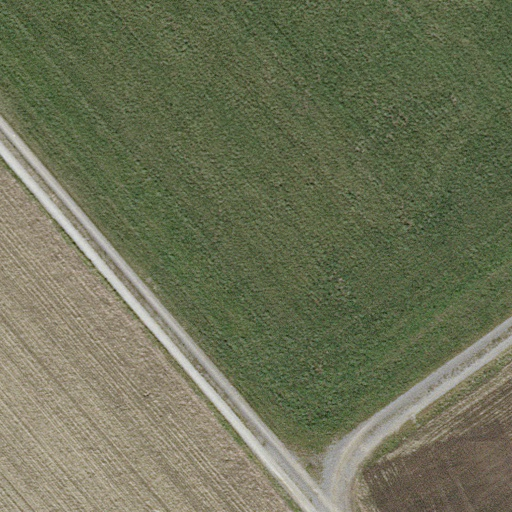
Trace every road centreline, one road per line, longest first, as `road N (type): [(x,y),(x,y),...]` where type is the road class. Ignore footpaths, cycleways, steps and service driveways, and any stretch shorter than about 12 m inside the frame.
road 1 (track): [(335,511),(0,124)]
road 2 (track): [(314,487),(511,339)]
